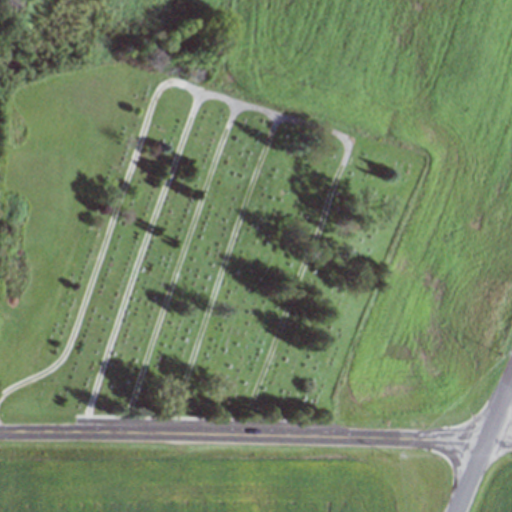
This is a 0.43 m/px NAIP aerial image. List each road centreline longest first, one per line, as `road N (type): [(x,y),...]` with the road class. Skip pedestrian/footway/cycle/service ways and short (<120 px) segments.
road 1 (residential): [(511,439),(0,431)]
road 2 (residential): [(454,511),(511,373)]
